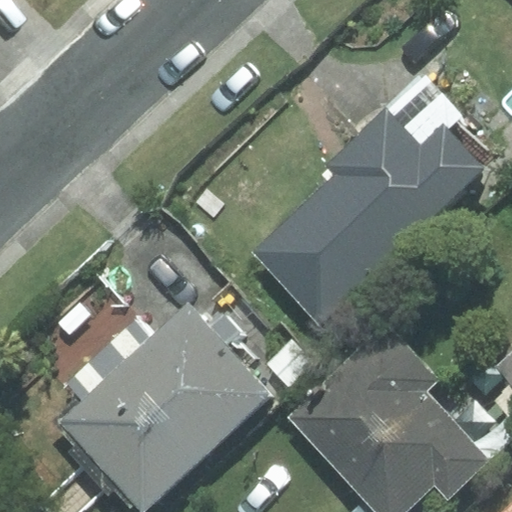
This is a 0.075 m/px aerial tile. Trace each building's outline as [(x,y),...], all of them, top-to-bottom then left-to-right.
[(257,252),(322,317),(487,155),(412,79),(326,164),(336,175),(257,252)] [(62,420),(143,509),(270,395),(188,305),(154,336),(138,318),(66,383),(83,402),(62,420)] [(425,392),(437,380),(383,323),(285,416),(365,500),(376,511),(401,511),(433,482),(448,498),(489,459),(425,392)] [(511,352),(496,367),(511,384),(511,352)] [(376,511),(365,500),(352,511),(376,511)]
